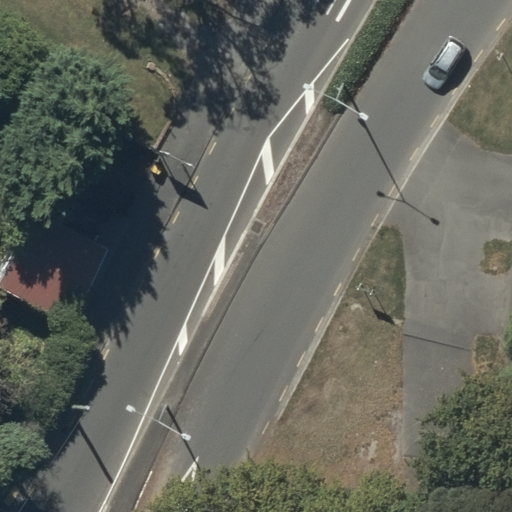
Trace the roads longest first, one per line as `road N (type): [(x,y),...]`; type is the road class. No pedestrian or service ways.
road 1 (tertiary): [(287,164),(119,511)]
road 2 (tertiary): [(447,0),(287,164)]
road 3 (tertiary): [(287,164),(357,0)]
